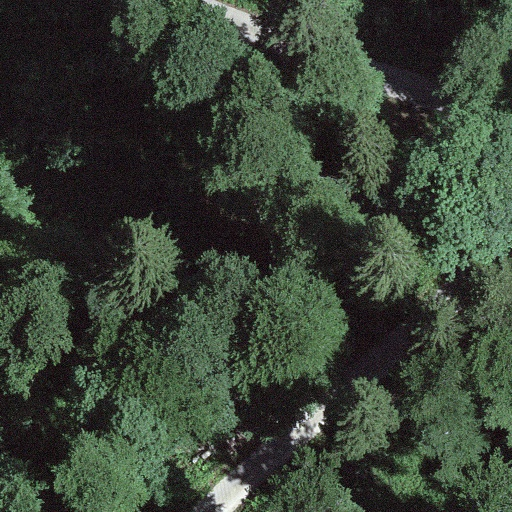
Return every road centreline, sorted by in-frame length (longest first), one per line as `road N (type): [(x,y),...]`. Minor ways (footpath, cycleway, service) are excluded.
road 1 (track): [(213,511),(492,255),(511,218)]
road 2 (track): [(511,171),(481,121),(451,97),(286,43),(190,0)]
